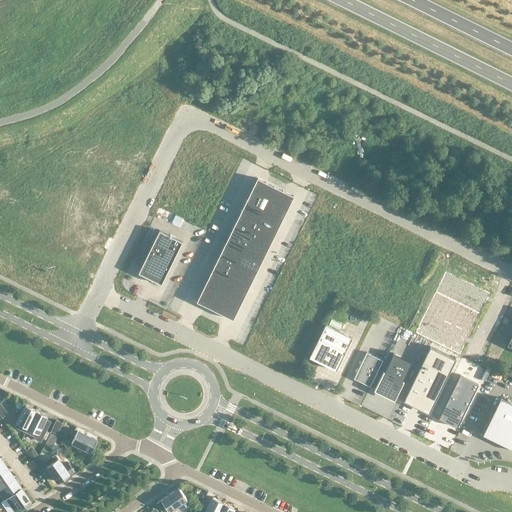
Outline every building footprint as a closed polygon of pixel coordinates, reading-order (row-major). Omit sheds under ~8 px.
[(106,114),(0,187),(0,229),(75,267),(114,189),(108,186),(113,178),(118,180),(142,131),(106,114)] [(257,178),(197,301),(233,319),(294,196),(257,178)] [(315,203),(292,248),(311,257),(333,212),(315,203)] [(182,241),(159,230),(151,247),(152,247),(140,271),(153,278),(153,280),(161,284),(182,241)] [(331,253),(316,284),(343,298),(358,267),(331,253)] [(412,278),(403,297),(422,306),(431,287),(431,288),(441,268),(427,262),(425,266),(418,263),(411,278),(412,278)] [(446,271),(415,333),(460,355),(490,293),(446,271)] [(342,325),(331,320),(329,325),(339,330),(342,325)] [(325,324),(309,357),(336,370),(352,337),(325,324)] [(430,411),(455,359),(430,346),(403,401),(412,405),(413,403),(430,411)] [(354,378),(370,386),(383,360),(367,352),(354,378)] [(383,371),(374,390),(375,391),(376,389),(389,396),(391,392),(396,394),(411,362),(393,353),(384,371),(383,371)] [(459,375),(440,414),(458,424),(478,384),(459,375)] [(511,403),(500,398),(482,434),(500,443),(511,448),(511,403)] [(26,404),(25,405),(15,426),(25,432),(36,410),(26,404)] [(47,415),(36,410),(25,432),(36,437),(35,438),(41,441),(46,430),(41,428),(47,415)] [(8,413),(2,417),(7,423),(12,419),(8,413)] [(63,423),(57,420),(51,431),(57,433),(63,423)] [(69,441),(91,451),(97,440),(75,429),(69,441)] [(46,444),(52,447),(58,436),(52,433),(46,444)] [(45,462),(47,465),(59,482),(74,471),(68,463),(63,466),(55,455),(45,462)] [(33,461),(40,470),(45,467),(39,457),(33,461)] [(0,475),(8,470),(2,461),(0,462),(0,475)] [(0,488),(15,478),(8,470),(0,475),(0,488)] [(21,487),(15,478),(0,488),(0,490),(6,499),(10,495),(21,487)] [(15,511),(31,501),(21,487),(10,495),(6,499),(15,511)] [(179,488),(157,503),(162,511),(167,511),(178,504),(182,509),(190,503),(179,488)] [(213,497),(212,497),(206,509),(201,507),(198,511),(218,511),(223,502),(213,497)] [(231,511),(234,507),(223,502),(218,511),(231,511)]
